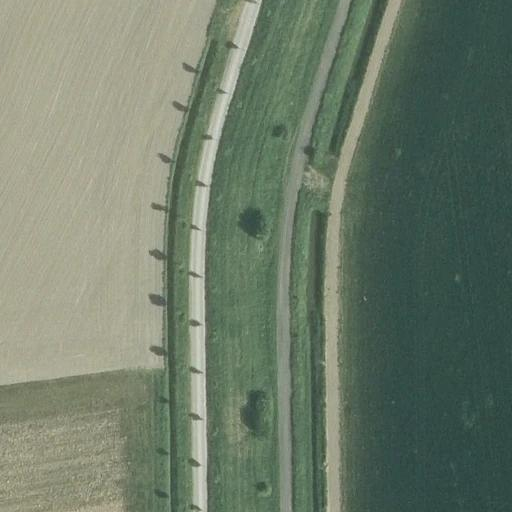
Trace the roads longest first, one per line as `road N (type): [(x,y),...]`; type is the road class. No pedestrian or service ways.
road 1 (track): [(295,511),(292,248),(301,171),(351,0)]
road 2 (unclassified): [(200,511),(200,203),(254,0)]
